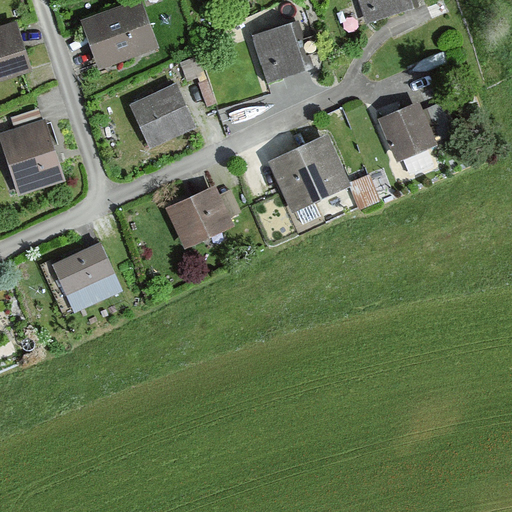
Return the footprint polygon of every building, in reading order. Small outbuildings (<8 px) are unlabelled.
[(410,0),(355,0),(365,27),(414,9),(410,0)] [(79,27),(96,73),(156,52),(139,6),(79,27)] [(0,30),(0,80),(27,71),(11,27),(0,30)] [(249,40),(262,85),(308,72),(294,27),(249,40)] [(128,109),(146,151),(191,131),(173,89),(128,109)] [(377,126),(397,166),(438,146),(418,106),(377,126)] [(0,136),(0,144),(16,198),(61,185),(43,124),(0,136)] [(267,169),(289,218),(348,191),(325,142),(267,169)] [(165,213),(183,252),(231,230),(213,191),(165,213)] [(50,269),(70,318),(119,297),(99,249),(50,269)]
